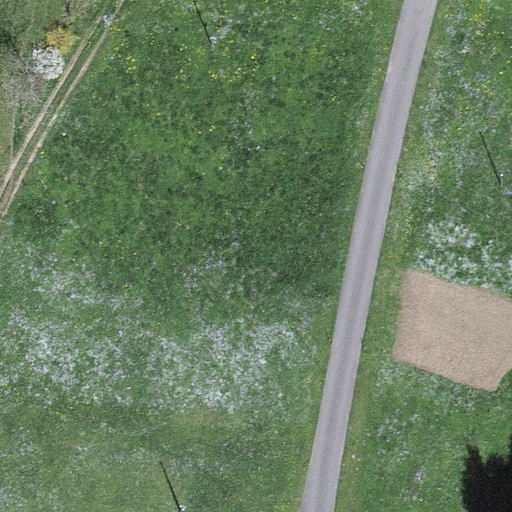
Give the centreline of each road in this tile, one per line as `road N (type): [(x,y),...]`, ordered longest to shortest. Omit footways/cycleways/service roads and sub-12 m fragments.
road 1 (unclassified): [(318,511),(364,237),(422,0)]
road 2 (track): [(126,0),(81,57),(0,210)]
